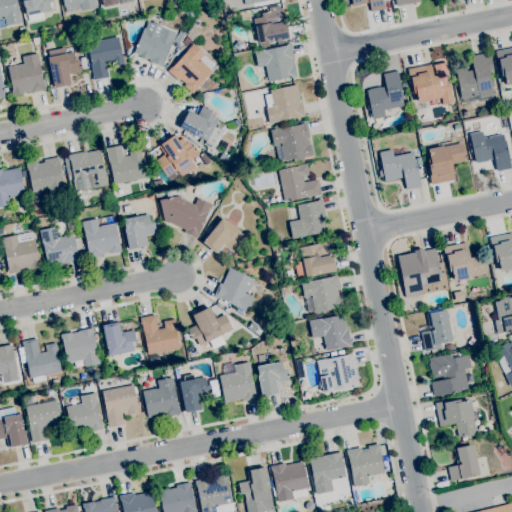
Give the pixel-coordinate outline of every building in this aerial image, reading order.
[(5,25),(4,18),(0,19),(0,0),(16,0),(21,22),(5,25)] [(29,22),(27,15),(26,15),(24,6),(23,6),(21,0),(54,0),(49,1),(51,11),(43,12),(44,19),(29,22)] [(66,12),(64,5),(63,6),(61,0),(95,0),(97,7),(81,10),(81,9),(66,12)] [(371,11),(369,3),(352,6),(351,2),(350,0),(383,0),(385,8),(371,11)] [(258,43),(255,27),(253,18),(261,16),(261,13),(269,11),(268,7),(279,5),(279,8),(283,8),(288,38),(268,42),(267,42),(258,43)] [(241,21),(240,13),(250,11),(252,18),(241,21)] [(162,67),(148,61),(149,59),(133,53),(143,28),(158,34),(161,27),(176,33),(173,42),(172,42),(163,62),(164,63),(162,67)] [(179,44),(174,41),(180,30),(185,33),(179,44)] [(93,80),(92,75),(90,64),(91,64),(87,42),(119,36),(124,65),(113,67),(112,61),(106,62),(108,77),(93,80)] [(186,46),(182,42),(186,37),(191,41),(186,46)] [(192,93),(183,86),(185,84),(180,79),(178,81),(167,71),(171,66),(172,67),(186,51),(193,43),(205,54),(199,60),(211,71),(197,87),(192,93)] [(178,54),(174,52),(180,43),(183,46),(178,54)] [(268,82),(267,79),(263,80),(260,69),(265,68),(264,65),(257,67),(254,51),(262,49),(262,50),(290,44),(293,58),(292,59),(293,65),(294,65),(296,77),(290,78),(290,77),(268,82)] [(53,88),(47,56),(49,56),(48,50),(65,47),(66,52),(73,51),(75,60),(78,60),(78,58),(85,57),(86,68),(81,69),(81,71),(68,73),(70,85),(53,88)] [(511,83),(506,85),(504,75),(501,75),(499,67),(498,68),(495,51),(511,47),(511,83)] [(461,98),(455,69),(466,67),(466,71),(473,69),(470,55),(489,52),(493,69),(489,70),(491,81),(493,80),(494,86),(492,86),(493,95),(479,97),(479,95),(461,98)] [(12,95),(11,88),(12,88),(7,67),(23,63),(22,56),(37,53),(46,89),(31,92),(30,91),(23,92),(23,93),(12,95)] [(442,105),(441,98),(431,99),(431,100),(417,102),(416,93),(413,93),(412,85),(410,85),(407,68),(430,64),(433,80),(446,77),(450,83),(452,93),(453,103),(442,105)] [(372,119),(371,117),(370,117),(369,113),(370,113),(370,110),(367,110),(366,101),(367,101),(366,89),(384,86),(382,73),(397,70),(403,106),(383,110),(385,117),(372,119)] [(268,123),(265,107),(267,107),(264,95),(270,93),(269,90),(296,85),(300,102),(301,102),(304,116),(299,117),(299,116),(278,121),(268,123)] [(210,147),(203,144),(205,140),(198,136),(197,137),(179,127),(188,110),(197,115),(202,105),(212,110),(210,114),(219,119),(216,123),(220,125),(217,130),(220,131),(216,138),(210,134),(209,135),(216,139),(211,147),(210,147)] [(294,163),(293,158),(283,160),(283,159),(277,160),(274,145),(273,146),(270,130),(279,128),(300,124),(300,123),(306,122),(309,137),(306,137),(308,144),(310,144),(313,155),(305,157),(305,156),(302,156),(303,161),(294,163)] [(224,131),(219,129),(223,123),(227,126),(224,131)] [(496,171),(493,159),(487,160),(487,161),(477,163),(477,162),(475,162),(473,152),(470,152),(469,143),(470,142),(469,133),(482,131),(483,138),(503,134),(504,140),(505,140),(511,168),(496,171)] [(161,179),(153,167),(157,164),(155,160),(163,154),(158,146),(160,144),(174,134),(178,140),(182,138),(186,142),(188,141),(191,146),(193,145),(199,154),(191,159),(195,166),(181,176),(177,169),(166,176),(161,179)] [(431,184),(427,167),(429,167),(427,158),(429,158),(428,149),(443,146),(462,142),(464,152),(463,152),(465,161),(451,164),(454,180),(431,184)] [(114,184),(110,163),(109,163),(106,151),(105,148),(121,145),(123,156),(129,155),(128,151),(139,149),(145,178),(114,184)] [(75,191),(73,179),(74,179),(70,159),(68,160),(67,155),(86,151),(86,152),(101,149),(108,185),(75,191)] [(406,189),(403,177),(396,178),(396,179),(386,181),(386,180),(384,181),(383,176),(379,177),(378,170),(380,170),(378,161),(380,161),(378,152),(391,149),(393,156),(413,152),(420,186),(406,189)] [(33,192),(28,170),(27,170),(25,163),(37,161),(37,163),(44,162),(44,160),(59,157),(64,185),(33,192)] [(284,200),(277,170),(297,166),(297,165),(306,163),(309,174),(302,176),(303,182),(317,179),(321,194),(304,197),(304,196),(284,200)] [(0,206),(0,169),(1,169),(2,170),(19,167),(20,171),(24,170),(26,176),(21,177),(25,194),(8,197),(10,204),(0,206)] [(154,187),(153,181),(160,179),(162,185),(154,187)] [(197,238),(183,232),(184,230),(169,222),(169,223),(164,221),(159,202),(158,200),(179,195),(180,198),(194,204),(197,197),(212,204),(198,234),(197,238)] [(292,239),(288,222),(299,219),(296,205),(317,200),(321,199),(325,217),(324,217),(327,231),(292,239)] [(128,249),(124,228),(125,228),(123,219),(152,213),(156,233),(145,236),(147,245),(128,249)] [(89,258),(81,221),(97,218),(97,219),(112,216),(114,223),(115,222),(121,252),(110,254),(109,251),(102,253),(103,255),(89,258)] [(232,253),(222,244),(215,253),(202,242),(222,218),(242,234),(237,241),(240,243),(232,253)] [(13,233),(11,224),(20,222),(22,231),(13,233)] [(47,265),(43,245),(42,246),(39,230),(57,226),(59,237),(73,234),(74,238),(80,237),(84,259),(61,263),(61,262),(47,265)] [(511,268),(500,271),(498,261),(496,262),(494,254),(492,254),(489,237),(511,232),(511,268)] [(7,274),(6,270),(8,269),(4,247),(3,247),(1,237),(18,234),(19,241),(32,238),(32,239),(35,238),(40,263),(41,267),(29,269),(23,270),(23,271),(7,274)] [(305,276),(304,274),(296,275),(294,263),(301,261),(299,247),(325,242),(325,243),(329,246),(330,255),(332,254),(335,271),(314,275),(314,274),(305,276)] [(453,281),(451,271),(449,271),(448,263),(446,263),(442,247),(466,242),(469,257),(483,255),(485,264),(486,264),(487,270),(486,270),(486,274),(469,277),(469,278),(453,281)] [(410,297),(408,287),(406,288),(404,278),(406,278),(404,267),(423,264),(421,251),(435,248),(438,262),(443,261),(448,285),(422,291),(423,294),(410,297)] [(247,311),(238,307),(219,298),(218,298),(213,296),(219,282),(221,283),(229,267),(254,279),(247,294),(254,297),(247,311)] [(314,312),(314,311),(307,312),(304,297),(303,298),(300,282),(309,280),(310,281),(331,276),(331,275),(337,274),(340,290),(337,290),(338,296),(341,296),(343,307),(336,308),(314,312)] [(496,334),(493,320),(497,319),(494,301),(498,300),(498,299),(502,298),(501,297),(508,296),(508,297),(511,296),(511,330),(505,332),(496,334)] [(213,348),(209,341),(199,346),(195,338),(191,340),(186,329),(196,324),(191,315),(209,306),(215,319),(224,314),(232,329),(220,335),(224,343),(213,348)] [(424,351),(420,332),(429,330),(426,313),(446,309),(447,317),(451,316),(455,335),(451,336),(452,340),(440,342),(441,347),(424,351)] [(148,354),(143,333),(143,334),(141,324),(140,324),(139,317),(155,314),(158,329),(164,327),(163,321),(174,318),(179,342),(178,342),(179,348),(148,354)] [(325,350),(322,336),(312,338),(308,320),(321,318),(321,319),(343,314),(346,328),(347,328),(350,346),(347,347),(347,346),(325,350)] [(253,331),(247,327),(251,321),(258,326),(253,331)] [(108,356),(101,325),(118,322),(120,332),(133,330),(135,341),(132,342),(133,351),(125,352),(108,356)] [(70,369),(69,361),(66,362),(62,340),(61,340),(59,334),(71,332),(77,331),(77,330),(92,327),(99,364),(84,367),(82,359),(82,360),(83,366),(70,369)] [(258,335),(254,332),(258,327),(262,330),(258,335)] [(185,340),(182,335),(187,332),(190,337),(185,340)] [(33,383),(32,378),(29,378),(25,357),(24,357),(22,345),(21,341),(37,338),(39,352),(46,351),(44,344),(56,342),(58,352),(57,352),(61,372),(45,375),(46,381),(33,383)] [(511,384),(509,386),(504,375),(510,372),(502,355),(499,356),(495,348),(507,342),(507,343),(511,341),(511,384)] [(3,383),(2,381),(1,382),(0,376),(0,346),(12,344),(13,349),(18,380),(3,383)] [(433,396),(430,381),(442,379),(441,376),(432,378),(430,369),(429,369),(428,363),(429,363),(428,358),(450,353),(451,358),(458,356),(457,352),(461,351),(462,355),(468,354),(471,367),(464,369),(468,389),(460,390),(460,391),(433,396)] [(322,392),(321,388),(319,388),(318,382),(320,382),(319,376),(316,360),(325,358),(325,359),(348,354),(347,354),(352,353),(355,367),(354,368),(355,374),(356,374),(359,386),(354,387),(353,386),(332,390),(322,392)] [(224,402),(219,375),(235,372),(234,364),(249,361),(256,398),(242,401),(241,399),(224,402)] [(261,396),(257,375),(258,375),(256,366),(274,362),(281,361),(283,370),(287,369),(289,381),(278,383),(280,392),(261,396)] [(185,413),(179,382),(184,381),(183,376),(193,374),(193,379),(205,376),(206,385),(210,384),(212,396),(199,399),(201,409),(185,413)] [(147,418),(142,391),(158,388),(156,380),(172,377),(174,387),(178,408),(179,408),(180,413),(166,416),(166,414),(147,418)] [(108,427),(107,424),(105,412),(101,391),(133,384),(137,404),(138,404),(139,412),(128,415),(128,414),(124,415),(123,412),(121,412),(123,424),(108,427)] [(71,433),(65,407),(67,406),(66,398),(95,392),(103,428),(91,431),(90,429),(71,433)] [(31,443),(30,439),(31,439),(24,406),(36,404),(35,403),(39,402),(39,403),(42,403),(42,401),(54,399),(55,400),(56,400),(62,428),(51,430),(51,427),(44,428),(46,440),(31,443)] [(457,437),(454,423),(439,426),(434,403),(443,401),(443,402),(460,399),(460,401),(470,399),(473,415),(476,433),(472,434),(473,435),(466,436),(466,435),(457,437)] [(10,447),(10,446),(8,447),(6,437),(0,438),(0,409),(14,407),(15,414),(21,413),(27,443),(10,447)] [(353,486),(351,477),(352,477),(347,456),(345,450),(360,447),(361,449),(367,448),(367,445),(378,443),(380,449),(385,448),(389,470),(383,471),(384,472),(367,476),(369,483),(353,486)] [(450,481),(447,467),(456,465),(453,448),(473,444),(479,475),(450,481)] [(316,494),(315,493),(313,493),(312,487),(313,486),(312,481),(313,481),(309,459),(323,456),(322,455),(341,452),(342,456),(341,456),(345,477),(330,479),(333,491),(316,494)] [(277,502),(275,492),(276,492),(271,471),(269,466),(284,463),(285,465),(302,461),(308,488),(306,488),(307,495),(293,498),(277,502)] [(245,502),(243,493),(240,493),(238,483),(248,481),(246,471),(249,471),(249,470),(265,467),(270,488),(269,488),(271,497),(245,502)] [(201,511),(200,507),(196,486),(195,486),(194,480),(209,477),(209,480),(216,479),(216,476),(227,473),(229,481),(228,481),(234,510),(225,511),(201,511)] [(162,511),(158,491),(175,487),(175,485),(190,482),(190,486),(190,487),(194,508),(195,508),(195,511),(162,511)] [(123,511),(121,502),(120,502),(118,496),(134,492),(134,495),(151,491),(155,511),(123,511)] [(84,511),(84,510),(83,510),(82,503),(93,501),(93,502),(100,500),(99,499),(115,496),(116,501),(115,502),(117,511),(84,511)] [(309,510),(306,508),(305,505),(307,502),(310,501),(313,503),(314,507),(312,510),(309,510)] [(43,511),(58,507),(59,510),(65,508),(65,506),(76,503),(78,511),(77,511),(43,511)] [(511,511),(473,511),(511,503),(511,507),(511,511)]
